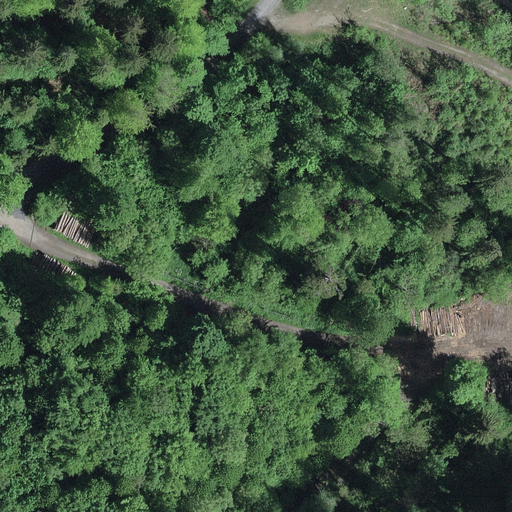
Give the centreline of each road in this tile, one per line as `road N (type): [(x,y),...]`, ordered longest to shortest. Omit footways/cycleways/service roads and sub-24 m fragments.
road 1 (track): [(419,342),(324,336),(241,315),(65,240),(0,201)]
road 2 (track): [(0,193),(154,104),(275,0)]
road 3 (track): [(261,13),(373,20),(511,67)]
road 4 (track): [(292,511),(365,436),(419,342)]
